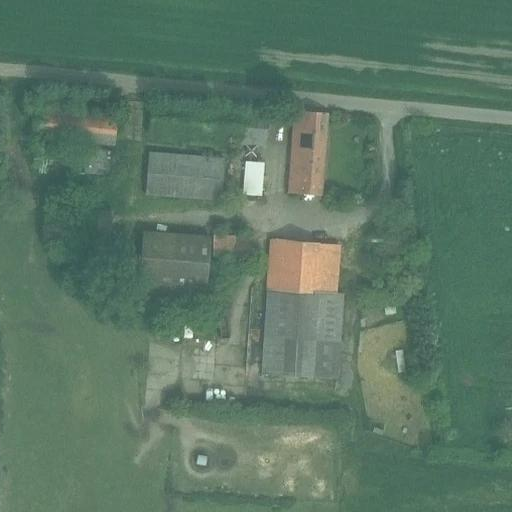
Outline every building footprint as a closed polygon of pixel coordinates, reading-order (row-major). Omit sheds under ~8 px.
[(153,104),(152,124),(150,136),(265,146),(267,114),(153,104)] [(36,107),(33,127),(33,137),(114,145),(115,135),(117,116),(36,107)] [(294,112),(292,132),(287,194),(321,196),(327,115),(294,112)] [(145,194),(221,200),(224,160),(149,154),(145,194)] [(243,195),(260,197),(263,164),(245,162),(243,195)] [(77,259),(108,261),(112,212),(81,209),(77,259)] [(205,307),(210,240),(142,234),(137,301),(205,307)] [(212,257),(252,259),(253,238),(213,236),(212,257)] [(339,245),(284,240),(271,239),(261,374),(337,378),(343,294),(336,293),(339,245)] [(202,375),(201,390),(223,391),(224,377),(202,375)]
